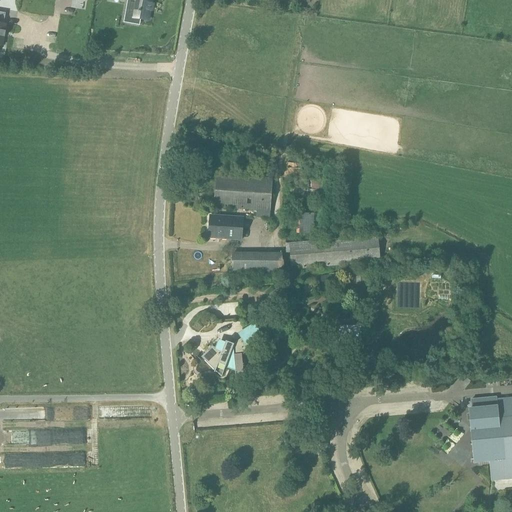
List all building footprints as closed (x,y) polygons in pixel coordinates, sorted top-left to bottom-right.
[(130,0),(128,16),(148,20),(150,9),(152,10),(153,5),(151,4),(152,0),(130,0)] [(256,217),(265,218),(270,218),(273,178),(216,174),(214,207),(257,211),(256,217)] [(324,182),(285,179),(283,197),(323,201),(324,182)] [(315,214),(294,213),(294,233),(314,234),(315,214)] [(241,240),(243,217),(210,215),(208,238),(241,240)] [(378,235),(289,243),(286,243),(286,254),(290,254),(291,270),(380,262),(378,235)] [(282,276),(282,253),(232,252),(231,275),(282,276)] [(364,270),(356,270),(356,281),(365,281),(364,270)] [(233,342),(218,344),(216,348),(212,347),(201,357),(216,372),(217,372),(215,370),(218,363),(236,371),(237,370),(235,369),(234,360),(250,350),(248,346),(262,337),(263,339),(264,339),(254,324),(238,334),(238,335),(240,334),(242,338),(233,344),(233,342)] [(336,333),(330,333),(330,348),(357,348),(357,341),(361,341),(361,326),(336,326),(336,333)] [(472,409),(470,409),(471,420),(473,420),(477,462),(490,461),(492,481),(511,478),(511,398),(497,400),(496,397),(471,400),(472,409)] [(135,420),(109,419),(109,445),(134,445),(135,420)]
